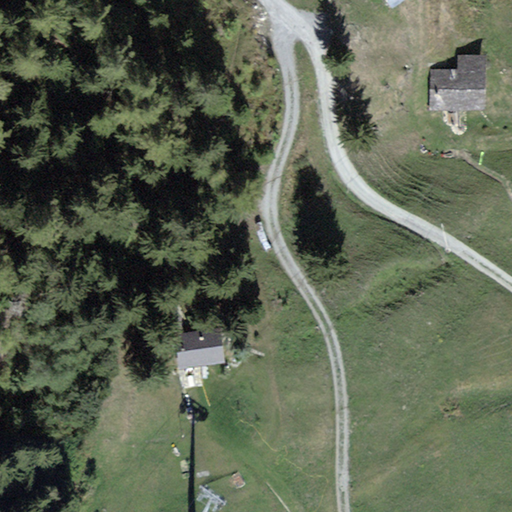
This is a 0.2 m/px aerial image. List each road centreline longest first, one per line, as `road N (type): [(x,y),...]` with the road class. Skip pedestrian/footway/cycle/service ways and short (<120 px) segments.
road 1 (track): [(272,7),(289,137),(265,192),(275,238),(326,316),(345,384),(350,511)]
road 2 (track): [(263,0),(314,45),(347,181),(511,287)]
